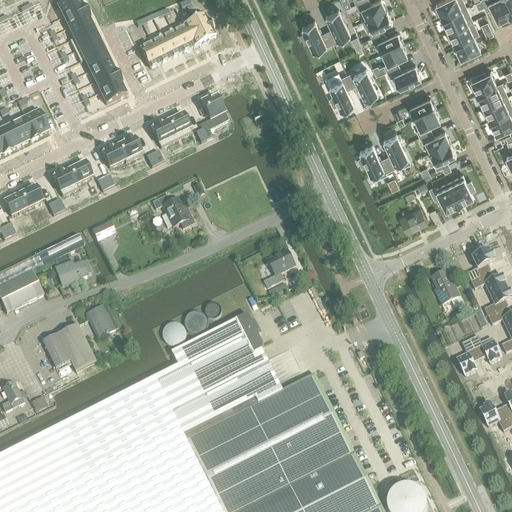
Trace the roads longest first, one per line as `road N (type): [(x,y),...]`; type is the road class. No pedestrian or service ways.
road 1 (unclassified): [(327,192),(153,275),(8,326),(0,340)]
road 2 (tertiary): [(480,511),(367,276)]
road 3 (residential): [(0,185),(148,111)]
road 4 (tertiary): [(327,192),(264,54)]
road 5 (residential): [(367,276),(502,211)]
road 6 (residential): [(502,211),(443,80)]
road 7 (residential): [(148,111),(264,54)]
